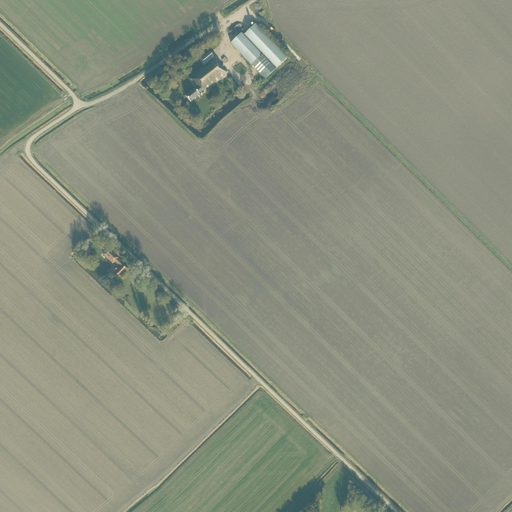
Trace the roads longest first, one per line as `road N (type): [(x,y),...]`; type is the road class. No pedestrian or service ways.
road 1 (unclassified): [(396,511),(32,160),(29,139),(79,105)]
road 2 (unclassified): [(79,105),(129,85),(209,31)]
